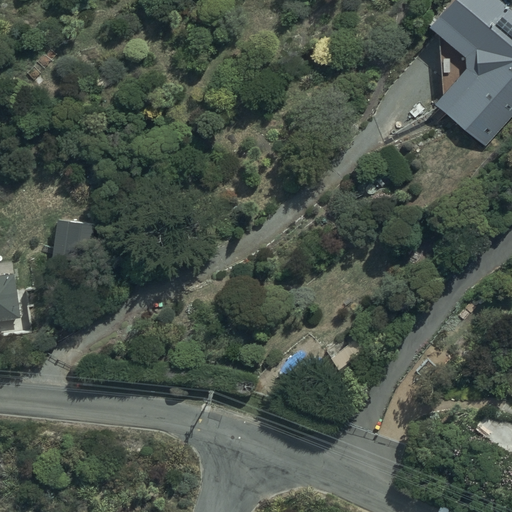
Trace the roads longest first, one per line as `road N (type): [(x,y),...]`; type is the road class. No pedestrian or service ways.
road 1 (unclassified): [(0,396),(156,413),(252,439)]
road 2 (unclassified): [(252,439),(414,511)]
